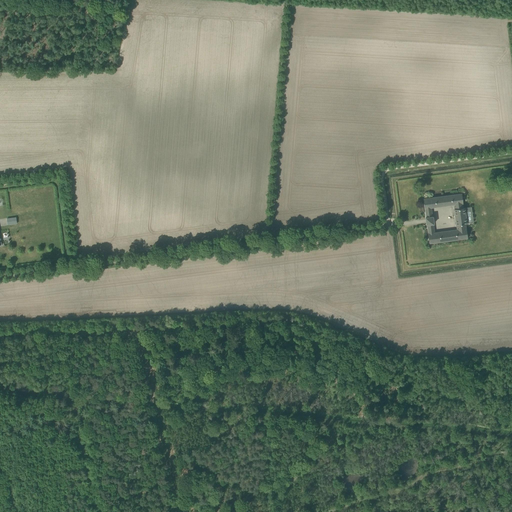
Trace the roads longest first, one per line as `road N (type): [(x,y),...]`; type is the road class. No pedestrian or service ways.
road 1 (track): [(0,334),(138,328),(184,511)]
road 2 (track): [(511,452),(425,468),(414,487),(319,511)]
road 3 (track): [(511,153),(383,171),(388,225)]
